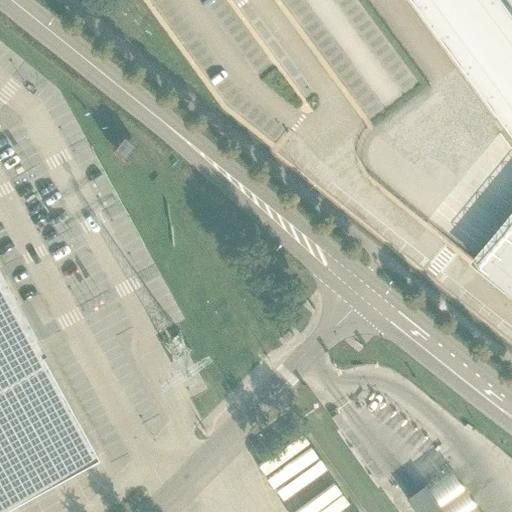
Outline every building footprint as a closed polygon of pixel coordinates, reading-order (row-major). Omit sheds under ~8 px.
[(511,0),(414,0),(511,132),(511,0)] [(0,332),(24,320),(0,276),(0,332)] [(0,505),(96,452),(41,350),(24,320),(0,332),(0,505)] [(286,343),(294,335),(288,329),(281,337),(286,343)] [(431,486),(441,501),(465,484),(454,469),(431,486)] [(445,511),(424,482),(405,496),(416,511),(445,511)] [(442,502),(449,511),(458,511),(476,500),(465,485),(442,502)] [(460,511),(484,511),(476,501),(460,511)]
